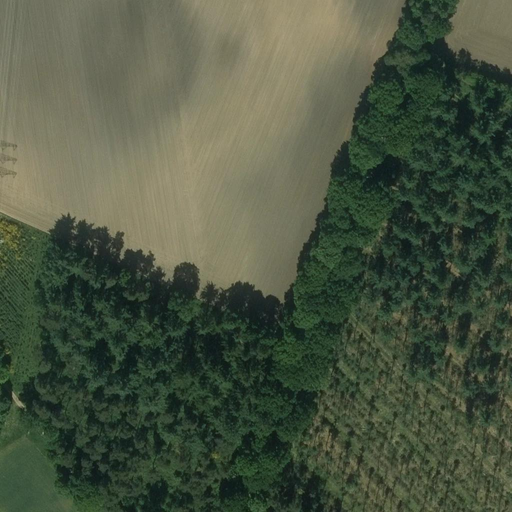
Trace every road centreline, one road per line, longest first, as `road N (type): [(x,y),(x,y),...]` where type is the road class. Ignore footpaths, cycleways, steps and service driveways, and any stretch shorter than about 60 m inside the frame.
road 1 (unclassified): [(436,0),(236,511)]
road 2 (track): [(0,380),(103,511)]
